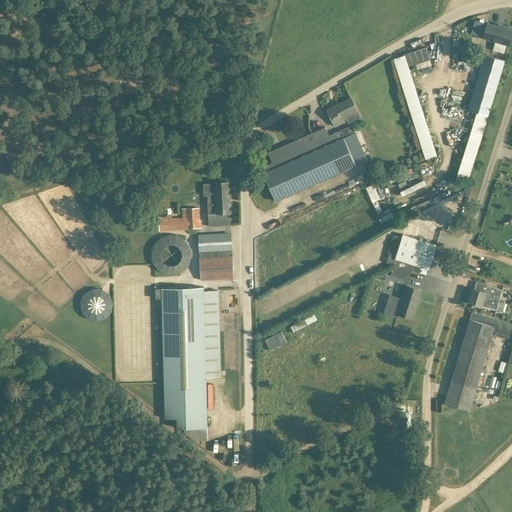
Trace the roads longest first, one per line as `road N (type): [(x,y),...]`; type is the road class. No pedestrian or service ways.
road 1 (track): [(276,0),(244,142),(252,511)]
road 2 (unclassified): [(435,493),(428,477),(430,364),(511,100)]
road 3 (track): [(0,360),(30,338),(45,338),(223,469),(250,474),(251,490)]
road 4 (unclassified): [(244,142),(466,6),(503,0)]
